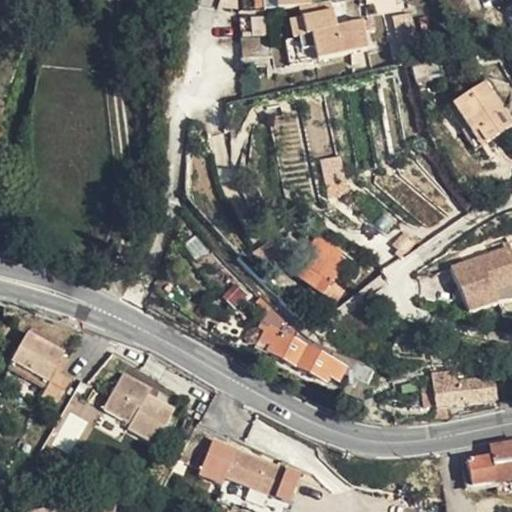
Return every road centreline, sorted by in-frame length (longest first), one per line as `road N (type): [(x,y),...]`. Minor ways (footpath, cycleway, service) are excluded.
road 1 (tertiary): [(511,421),(434,439),(367,441),(306,420),(127,320)]
road 2 (residential): [(127,320),(158,246),(177,126),(211,0)]
road 3 (tertiary): [(127,320),(0,277)]
